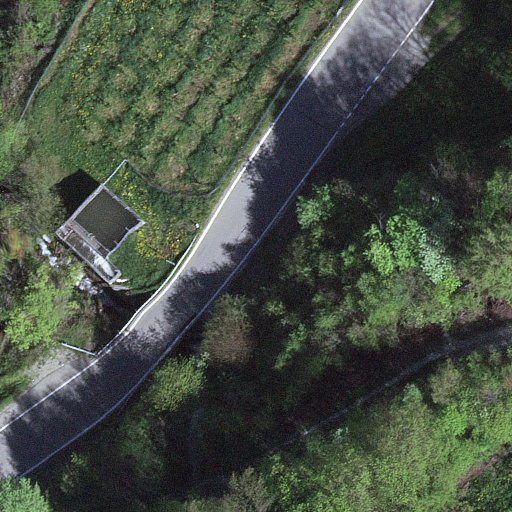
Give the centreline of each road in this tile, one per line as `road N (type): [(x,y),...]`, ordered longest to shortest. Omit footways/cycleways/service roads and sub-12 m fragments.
road 1 (tertiary): [(391,0),(181,300),(119,368),(0,462)]
road 2 (track): [(511,336),(389,360),(273,409),(125,511)]
